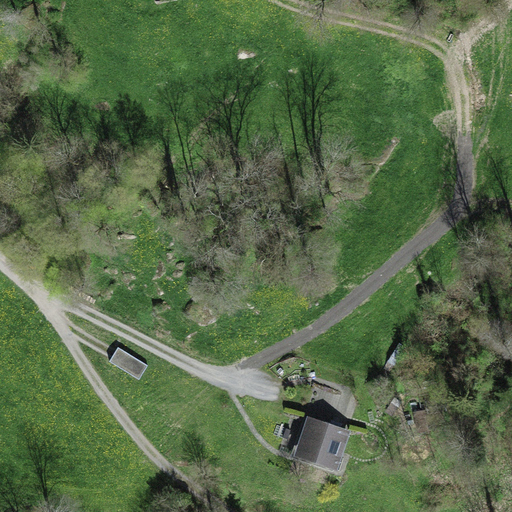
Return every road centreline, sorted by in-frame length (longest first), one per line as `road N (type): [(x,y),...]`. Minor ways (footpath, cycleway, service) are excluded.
road 1 (track): [(227,377),(394,272),(460,203),(460,66),(324,21)]
road 2 (track): [(0,257),(161,471),(220,511)]
road 3 (track): [(15,271),(266,396)]
